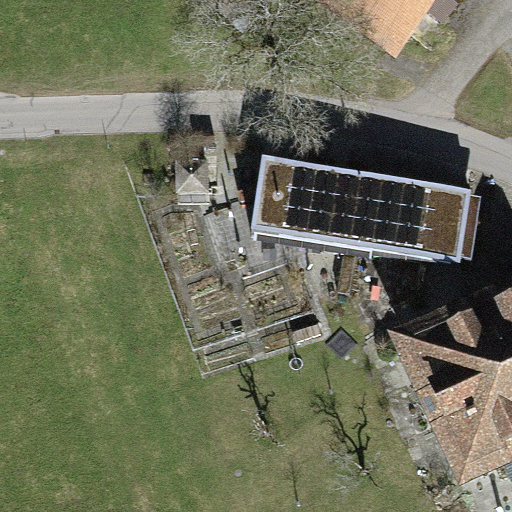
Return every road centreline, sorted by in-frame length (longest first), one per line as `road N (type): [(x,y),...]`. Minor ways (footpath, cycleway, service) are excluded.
road 1 (unclassified): [(511,165),(406,129),(332,116),(242,109),(0,116)]
road 2 (track): [(406,129),(511,11)]
